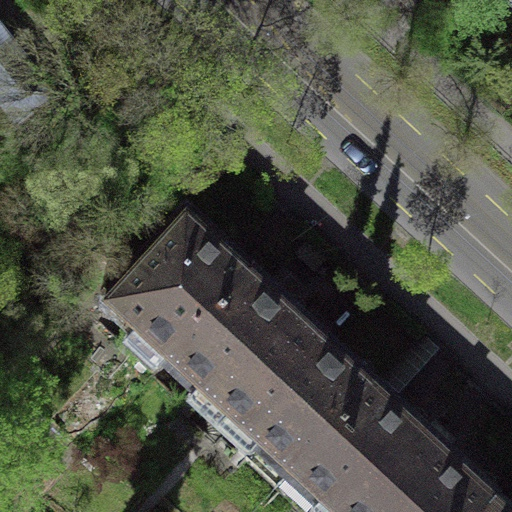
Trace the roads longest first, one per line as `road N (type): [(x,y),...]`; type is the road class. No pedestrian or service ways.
road 1 (primary): [(322,97),(511,271)]
road 2 (primary): [(202,0),(322,97)]
road 3 (primary): [(322,97),(244,0)]
